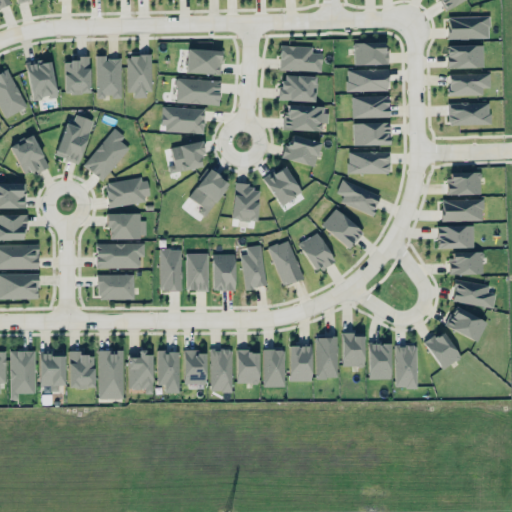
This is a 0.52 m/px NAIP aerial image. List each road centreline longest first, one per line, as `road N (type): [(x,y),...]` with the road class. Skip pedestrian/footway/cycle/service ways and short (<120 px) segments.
road 1 (residential): [(0,41),(69,27),(416,19)]
road 2 (residential): [(373,266),(350,287),(287,316),(0,321)]
road 3 (residential): [(416,19),(417,180),(373,266)]
road 4 (residential): [(350,287),(392,315),(421,310),(424,283),(392,241)]
road 5 (residential): [(243,142),(251,22)]
